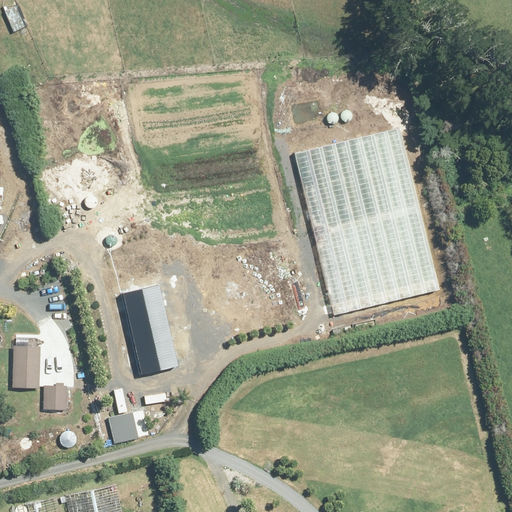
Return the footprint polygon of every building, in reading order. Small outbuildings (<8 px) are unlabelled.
[(397,129),(290,155),(329,314),(436,289),(397,129)] [(38,347),(11,346),(10,388),(37,388),(38,347)] [(68,385),(42,385),(43,411),(69,410),(68,385)] [(131,412),(107,419),(114,445),(138,439),(131,412)] [(68,429),(64,430),(62,431),(61,432),(60,433),(59,435),(58,436),(58,438),(58,440),(58,442),(59,443),(60,445),(61,446),(62,447),(64,448),(65,449),(67,450),(69,450),(70,450),(72,449),(74,448),(75,448),(76,446),(77,445),(78,443),(79,442),(79,440),(79,438),(79,436),(78,435),(77,433),(76,432),(75,431),(73,430),(72,429),(70,429),(68,429)] [(67,511),(120,511),(115,486),(64,496),(67,511)] [(60,511),(57,497),(10,507),(11,511),(60,511)]
